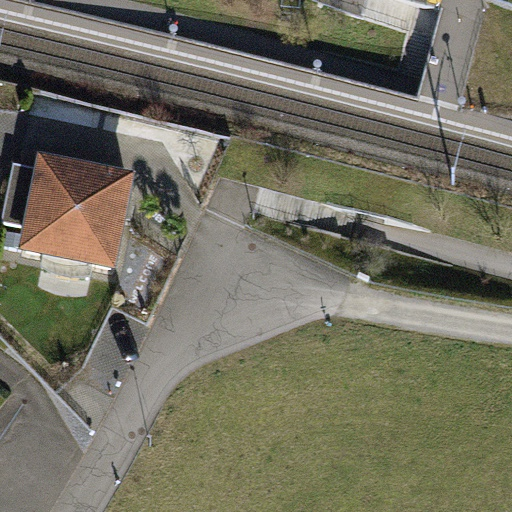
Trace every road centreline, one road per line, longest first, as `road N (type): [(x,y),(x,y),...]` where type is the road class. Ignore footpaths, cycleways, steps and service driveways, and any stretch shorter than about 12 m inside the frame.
road 1 (residential): [(352,295),(211,269),(79,511)]
road 2 (track): [(511,315),(352,295)]
